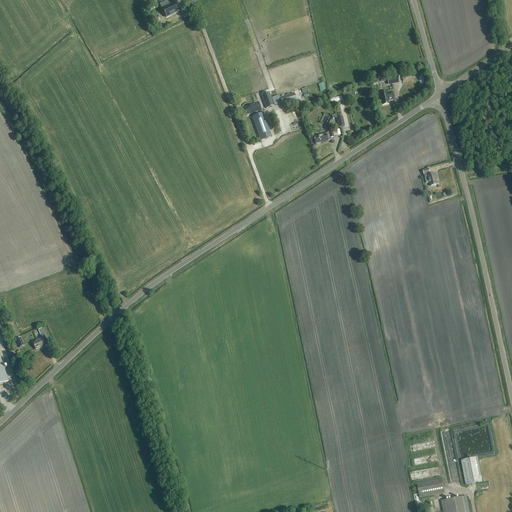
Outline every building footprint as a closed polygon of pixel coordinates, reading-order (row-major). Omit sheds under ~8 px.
[(159,4),(163,12),(166,18),(178,12),(174,5),(170,7),(167,0),(159,4)] [(387,78),(388,81),(388,85),(399,83),(397,76),(387,78)] [(343,92),(344,97),(356,95),(355,89),(343,92)] [(279,95),(272,98),(270,92),(261,95),(266,108),(274,105),(274,106),(281,104),(282,106),(296,101),(294,93),(280,98),(279,95)] [(382,106),(389,104),(388,101),(394,100),(393,92),(386,93),(386,92),(380,93),(382,106)] [(247,115),(261,110),(259,103),(249,106),(250,107),(244,109),(247,115)] [(261,141),(271,137),(262,114),(253,117),(261,141)] [(325,133),(326,134),(314,137),(315,144),(324,142),(328,141),(327,141),(331,140),(330,138),(334,137),(332,131),(325,133)] [(430,184),(431,186),(438,184),(436,178),(437,178),(436,174),(428,176),(429,179),(425,180),(426,185),(430,184)] [(32,342),(35,350),(45,346),(43,341),(46,339),(44,334),(40,335),(42,338),(32,342)] [(16,340),(19,348),(24,346),(21,338),(16,340)] [(18,356),(27,352),(25,347),(16,351),(18,356)] [(0,356),(0,383),(8,381),(0,356)] [(461,461),(466,486),(482,482),(478,457),(461,461)] [(419,496),(444,492),(442,479),(417,484),(419,496)] [(469,511),(467,497),(442,501),(443,511),(469,511)]
